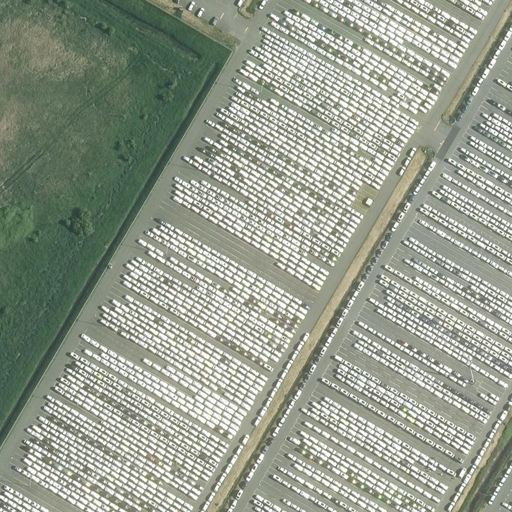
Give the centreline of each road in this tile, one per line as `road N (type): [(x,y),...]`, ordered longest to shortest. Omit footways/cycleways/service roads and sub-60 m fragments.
road 1 (unclassified): [(251,30),(0,466)]
road 2 (unclassified): [(425,130),(204,511)]
road 3 (unclassified): [(454,146),(240,511)]
road 4 (unclassified): [(251,30),(425,130)]
